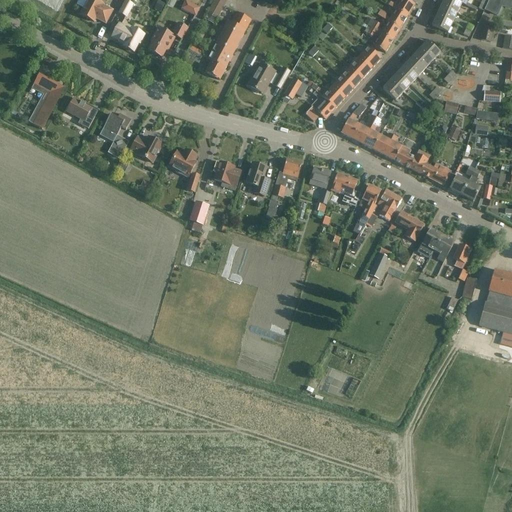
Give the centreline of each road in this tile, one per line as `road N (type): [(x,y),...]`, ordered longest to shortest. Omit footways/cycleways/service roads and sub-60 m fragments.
road 1 (tertiary): [(324,141),(297,141),(161,102),(0,15)]
road 2 (tertiary): [(511,236),(324,141)]
road 3 (residential): [(324,141),(414,30)]
